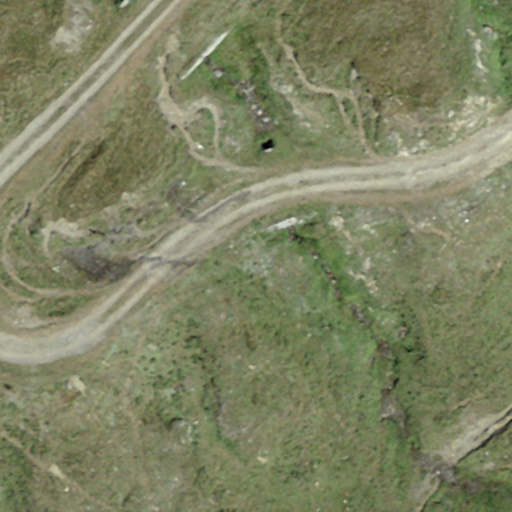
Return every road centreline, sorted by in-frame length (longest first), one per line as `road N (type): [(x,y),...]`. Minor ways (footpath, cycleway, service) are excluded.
road 1 (track): [(0,345),(50,350),(84,332),(180,246),(281,187),(460,157),(511,131)]
road 2 (track): [(166,0),(0,166)]
